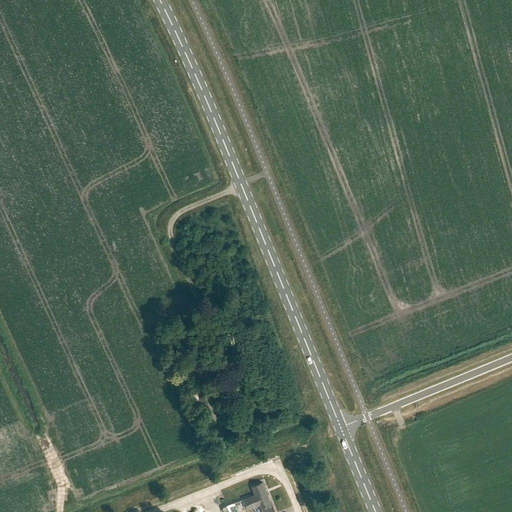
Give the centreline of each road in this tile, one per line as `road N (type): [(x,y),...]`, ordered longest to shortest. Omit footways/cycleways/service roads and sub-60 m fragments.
road 1 (primary): [(341,427),(160,0)]
road 2 (tertiary): [(341,427),(511,357)]
road 3 (unclassified): [(156,511),(265,468),(284,480),(297,511)]
